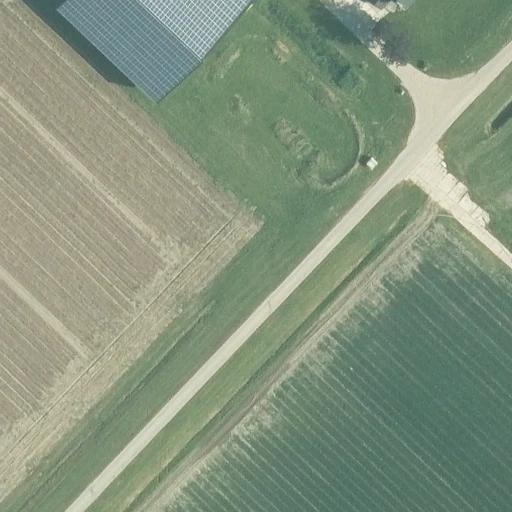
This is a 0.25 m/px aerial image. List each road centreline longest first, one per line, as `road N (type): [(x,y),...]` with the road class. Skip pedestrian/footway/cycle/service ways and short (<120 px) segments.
road 1 (unclassified): [(87,511),(511,57)]
road 2 (unknown): [(448,120),(328,0)]
